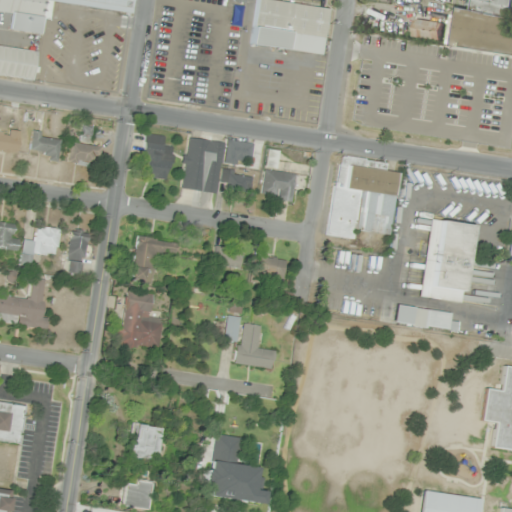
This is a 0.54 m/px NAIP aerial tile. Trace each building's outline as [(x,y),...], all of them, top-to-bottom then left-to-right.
[(131,0),(0,0),(0,11),(4,12),(2,29),(40,34),(42,17),(49,18),(51,2),(130,13),(131,0)] [(255,0),(250,45),(321,55),(328,7),(272,0),(255,0)] [(511,32),(509,32),(511,8),(511,0),(473,0),(472,9),(458,8),(452,47),(511,55),(511,32)] [(36,49),(0,44),(0,74),(32,78),(36,49)] [(0,150),(16,154),(20,133),(0,129),(0,150)] [(91,129),(80,129),(79,141),(90,142),(91,129)] [(173,147),(164,146),(165,135),(145,133),(140,177),(169,180),(173,147)] [(58,135),(30,134),(29,155),(58,156),(58,135)] [(98,145),(69,145),(69,166),(98,166),(98,145)] [(260,197),(291,201),(295,174),(275,171),(278,151),(267,149),(260,197)] [(386,162),(337,155),(326,235),(351,239),(353,230),(386,234),(396,172),(385,170),(386,162)] [(417,296),(459,302),(469,224),(427,219),(417,296)] [(0,248),(17,249),(17,236),(12,236),(12,223),(0,222),(0,248)] [(22,253),(55,256),(58,229),(35,227),(34,241),(23,240),(22,253)] [(86,231),(67,231),(67,257),(86,257),(86,231)] [(176,242),(137,236),(130,280),(150,283),(155,252),(174,255),(176,242)] [(211,266),(239,269),(241,252),(213,248),(211,266)] [(285,259),(253,255),(249,282),(282,286),(285,259)] [(80,261),(66,260),(65,273),(79,274),(80,261)] [(44,280),(31,279),(29,299),(0,296),(0,314),(18,316),(17,327),(46,329),(47,318),(40,317),(44,280)] [(158,350),(161,320),(149,318),(151,294),(123,291),(117,347),(158,350)] [(391,323),(456,332),(457,323),(448,322),(449,313),(393,305),(391,323)] [(239,318),(228,316),(223,339),(234,341),(239,318)] [(275,351),(256,348),(259,326),(240,323),(235,364),(272,368),(275,351)] [(511,368),(502,367),(499,390),(483,388),(480,420),(493,422),(490,449),(511,451),(511,368)] [(0,441),(18,444),(23,405),(0,402),(0,441)] [(147,461),(146,455),(157,455),(156,427),(130,428),(131,461),(147,461)] [(150,483),(122,481),(120,508),(148,510),(150,483)] [(0,511),(7,511),(11,491),(0,488),(0,511)] [(418,511),(476,511),(478,498),(421,491),(418,511)]
